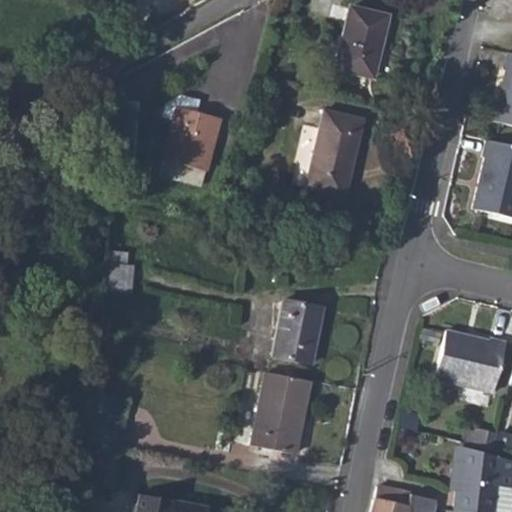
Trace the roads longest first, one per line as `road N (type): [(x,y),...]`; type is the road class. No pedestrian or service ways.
road 1 (residential): [(472,0),(408,266)]
road 2 (residential): [(228,0),(0,132)]
road 3 (residential): [(408,266),(358,511)]
